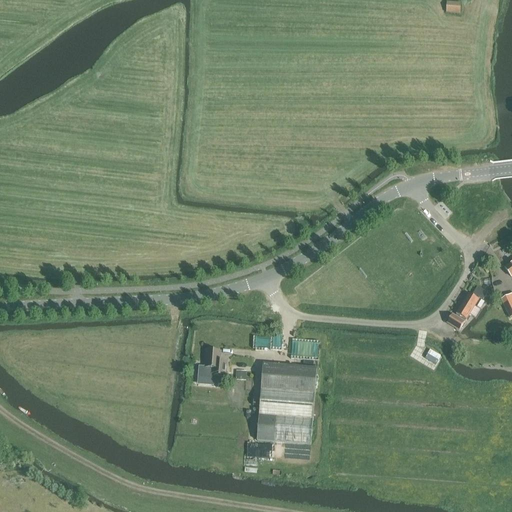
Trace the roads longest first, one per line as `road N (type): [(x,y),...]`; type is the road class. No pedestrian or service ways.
road 1 (unclassified): [(262,278),(299,317),(428,324),(463,281),(469,259),(410,186)]
road 2 (track): [(0,410),(87,463),(171,500),(262,511)]
road 3 (tertiary): [(0,307),(175,299),(262,278)]
road 4 (tertiary): [(262,278),(410,186)]
